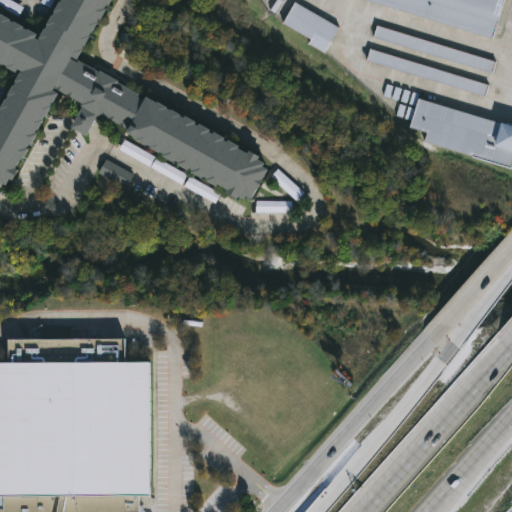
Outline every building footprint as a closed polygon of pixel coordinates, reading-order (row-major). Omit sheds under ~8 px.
[(108,0),(76,62),(273,165),(254,202),(94,118),(90,128),(85,137),(70,129),(75,120),(82,106),(57,93),(4,192),(0,189),(0,107),(19,71),(0,61),(0,10),(42,33),(59,0),(108,0)] [(361,0),(505,0),(493,40),(361,0)] [(308,45),(311,40),(282,25),(293,4),(338,27),(325,54),(308,45)] [(374,40),(377,27),(496,61),(492,74),(374,40)] [(486,99),(367,61),(371,49),(490,87),(486,99)] [(423,143),(427,132),(409,127),(418,99),(511,128),(511,166),(511,170),(423,143)] [(155,157),(125,141),(119,150),(150,167),(155,157)] [(151,168),(182,185),(187,175),(156,159),(151,168)] [(128,188),(134,173),(104,161),(99,176),(128,188)] [(270,178),(297,202),(304,194),(278,170),(270,178)] [(256,213),(292,213),(292,202),(257,201),(256,213)] [(0,511),(0,364),(8,364),(8,341),(86,341),(126,341),(126,363),(152,363),(151,497),(139,497),(139,506),(144,511),(0,511)]
